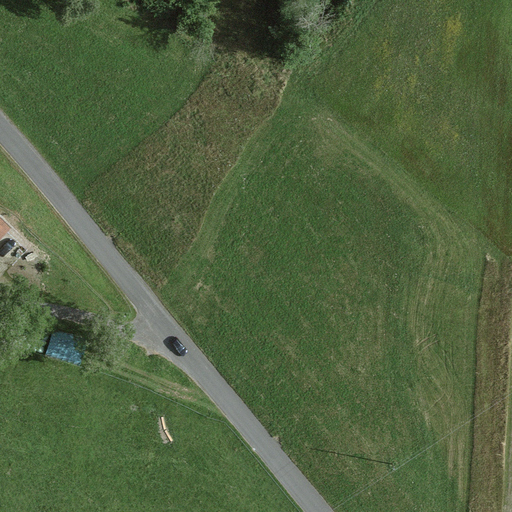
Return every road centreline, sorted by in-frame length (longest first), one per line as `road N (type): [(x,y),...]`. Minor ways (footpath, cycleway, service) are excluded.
road 1 (unclassified): [(0,133),(318,511)]
road 2 (track): [(0,316),(176,340)]
